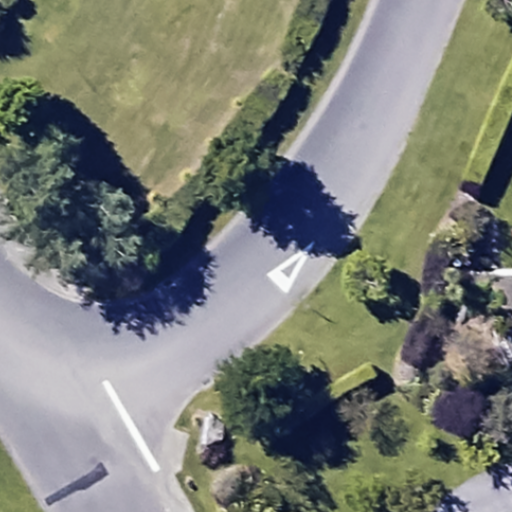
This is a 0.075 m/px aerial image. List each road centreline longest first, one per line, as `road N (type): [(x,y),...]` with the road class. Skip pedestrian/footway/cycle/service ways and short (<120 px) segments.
road 1 (residential): [(74,449),(250,286),(316,211),(385,97),(423,0)]
road 2 (residential): [(74,449),(0,326)]
